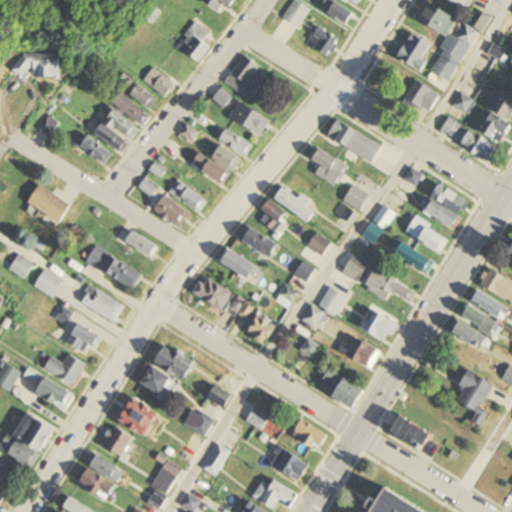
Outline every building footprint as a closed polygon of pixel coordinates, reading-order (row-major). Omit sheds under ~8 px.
[(224,5),(233,10),(238,0),(199,0),(200,0),(220,12),(224,5)] [(348,27),(355,15),(331,0),(327,0),(322,9),(348,27)] [(343,0),(359,9),(363,0),(343,0)] [(451,0),(467,11),(474,0),(451,0)] [(284,21),(300,29),(310,9),(294,1),(284,21)] [(458,18),(424,2),(415,20),(449,37),(458,18)] [(182,40),(191,49),(187,52),(199,63),(213,49),(205,41),(212,34),(199,23),(182,40)] [(462,61),(479,34),(467,26),(449,53),(462,61)] [(333,56),(340,37),(316,29),(309,48),(333,56)] [(431,50),(426,36),(402,43),(405,54),(403,54),(409,73),(428,68),(423,53),(431,50)] [(61,77),(61,53),(19,53),(19,77),(33,77),(61,77)] [(448,82),(460,64),(444,53),(432,71),(448,82)] [(265,83),(256,76),(262,68),(246,56),(226,84),(252,102),(265,83)] [(145,80),(166,99),(177,86),(157,67),(145,80)] [(441,96),(418,81),(407,99),(430,113),(441,96)] [(134,94),(151,109),(159,100),(141,85),(134,94)] [(225,109),(234,97),(222,89),(214,101),(225,109)] [(511,94),(505,91),(482,132),(502,144),(511,127),(511,122),(508,120),(511,112),(511,94)] [(152,118),(124,93),(117,101),(144,126),(152,118)] [(453,106),(467,115),(475,102),(462,93),(453,106)] [(272,123),(243,100),(232,115),(261,137),(272,123)] [(98,134),(125,154),(134,142),(143,130),(116,110),(98,134)] [(40,129),(50,137),(60,124),(50,116),(40,129)] [(442,132),(456,142),(466,127),(451,118),(442,132)] [(383,147),(338,120),(328,137),(373,164),(383,147)] [(194,143),(202,133),(189,123),(181,134),(194,143)] [(254,144),(226,130),(220,140),(248,155),(254,144)] [(463,144),(491,163),(500,149),(472,130),(463,144)] [(114,158),(91,134),(82,143),(105,167),(114,158)] [(235,172),(244,159),(224,145),(215,158),(235,172)] [(341,177),(348,165),(321,149),(314,161),(341,177)] [(226,185),(234,173),(202,154),(195,167),(226,185)] [(151,172),(161,179),(167,171),(157,164),(151,172)] [(405,179),(417,186),(424,176),(412,168),(405,179)] [(140,188),(156,201),(163,192),(147,180),(140,188)] [(172,191),(200,214),(209,203),(181,180),(172,191)] [(74,206),(42,185),(30,203),(62,224),(74,206)] [(458,228),(471,199),(438,185),(426,213),(458,228)] [(318,212),(286,186),(277,197),(308,224),(318,212)] [(344,202),(360,212),(370,196),(353,186),(344,202)] [(182,229),(192,214),(168,196),(157,210),(182,229)] [(271,218),(266,222),(275,236),(288,228),(283,220),(287,217),(275,200),(264,207),(271,218)] [(351,223),(357,213),(342,204),(336,213),(351,223)] [(386,229),(396,214),(384,206),(374,221),(386,229)] [(407,233),(442,253),(451,237),(417,217),(407,233)] [(364,237),(377,243),(383,231),(371,224),(364,237)] [(279,246),(250,225),(240,238),(270,259),(279,246)] [(128,242),(153,258),(160,247),(135,231),(128,242)] [(334,249),(321,233),(309,243),(325,262),(335,254),(332,251),(334,249)] [(397,253),(426,274),(435,263),(406,242),(397,253)] [(136,289),(145,272),(95,247),(87,264),(136,289)] [(251,282),(260,269),(229,247),(220,260),(251,282)] [(362,260),(350,251),(341,264),(354,272),(362,260)] [(35,264),(19,255),(9,271),(25,281),(35,264)] [(316,269),(304,261),(295,275),(308,283),(316,269)] [(511,304),(511,279),(493,266),(481,282),(511,304)] [(55,298),(64,282),(45,271),(35,287),(55,298)] [(411,305),(419,292),(388,273),(380,285),(411,305)] [(234,294),(207,276),(195,293),(223,312),(234,294)] [(81,303),(118,323),(127,306),(91,286),(81,303)] [(277,300),(289,309),(299,294),(287,286),(277,300)] [(348,298),(332,287),(320,305),(336,315),(348,298)] [(502,320),(509,308),(480,291),(473,303),(502,320)] [(247,319),(255,307),(239,297),(231,309),(247,319)] [(453,334),(482,351),(499,322),(469,305),(462,319),(453,334)] [(325,314),(312,306),(302,321),(316,329),(325,314)] [(366,327),(386,342),(399,326),(379,310),(366,327)] [(266,346),(278,329),(261,316),(248,333),(266,346)] [(91,346),(96,349),(102,337),(78,324),(67,344),(86,355),(91,346)] [(321,347),(309,339),(301,350),(313,358),(321,347)] [(357,350),(352,358),(373,370),(383,352),(366,342),(360,351),(357,350)] [(196,365),(169,345),(157,361),(184,381),(196,365)] [(45,370),(75,386),(86,364),(69,356),(65,364),(52,357),(45,370)] [(0,384),(11,391),(22,373),(7,364),(0,375),(0,384)] [(174,380),(155,366),(142,383),(162,397),(174,380)] [(368,393),(333,368),(323,380),(338,392),(335,397),(355,411),(368,393)] [(497,386),(474,372),(457,400),(480,414),(475,422),(483,427),(492,414),(483,409),(497,386)] [(36,394),(64,412),(75,396),(47,378),(36,394)] [(210,400),(226,409),(232,396),(217,388),(210,400)] [(120,420),(147,437),(162,415),(135,397),(120,420)] [(262,432),(272,416),(258,406),(247,422),(262,432)] [(215,420),(194,409),(185,426),(206,437),(215,420)] [(56,432),(30,414),(16,435),(42,453),(56,432)] [(396,430),(425,450),(434,437),(405,416),(396,430)] [(320,452),(330,437),(305,420),(295,434),(320,452)] [(134,438),(115,427),(104,447),(123,458),(134,438)] [(38,454),(8,435),(0,447),(0,448),(29,467),(38,454)] [(232,452),(220,445),(204,470),(216,478),(232,452)] [(311,468),(282,446),(269,462),(299,484),(311,468)] [(91,468),(81,485),(108,501),(125,472),(98,456),(91,468)] [(280,504),(293,511),(301,495),(275,482),(274,484),(264,480),(254,500),(276,511),(280,504)] [(425,511),(388,488),(378,503),(373,500),(368,508),(373,511),(372,511),(425,511)] [(199,511),(204,506),(190,495),(182,505),(190,511),(199,511)] [(65,509),(70,511),(94,511),(72,498),(65,509)]
